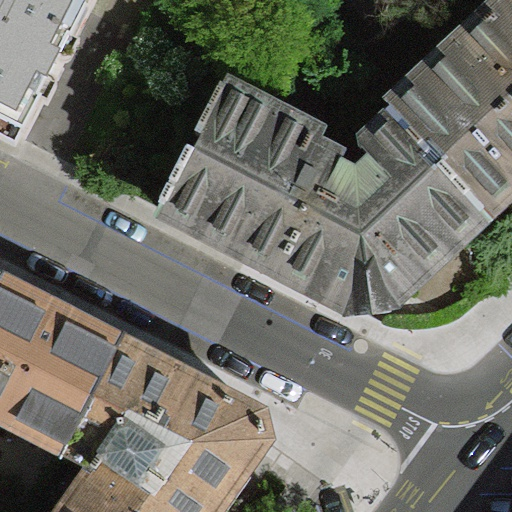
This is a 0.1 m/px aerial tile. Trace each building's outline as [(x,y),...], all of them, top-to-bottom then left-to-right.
[(0,0),(0,125),(27,139),(90,12),(67,0),(0,0)] [(67,0),(90,12),(95,0),(67,0)] [(511,2),(482,29),(391,113),(397,120),(483,214),(511,187),(511,2)] [(483,214),(397,120),(366,147),(374,155),(357,172),(312,149),(318,137),(226,89),(163,210),(354,308),(391,303),(483,214)] [(5,277),(0,287),(0,427),(64,461),(127,338),(5,277)] [(127,338),(64,461),(87,470),(57,511),(229,511),(277,445),(270,411),(127,338)]
